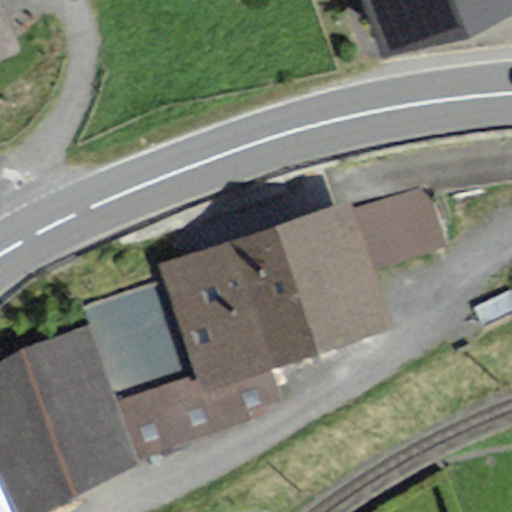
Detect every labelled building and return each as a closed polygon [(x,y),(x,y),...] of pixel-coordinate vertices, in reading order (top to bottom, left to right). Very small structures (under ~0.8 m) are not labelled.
[(511,2),(511,0),(375,0),(376,2),(395,49),(511,2)] [(158,267),(163,282),(194,372),(198,382),(263,360),(377,321),(359,269),(447,239),(429,189),(348,218),(343,203),(293,220),(217,246),(158,267)] [(114,400),(194,372),(163,282),(83,310),(91,332),(114,400)] [(5,511),(137,467),(114,400),(91,332),(0,363),(0,502),(3,511),(5,511)] [(198,382),(194,372),(114,400),(137,467),(248,429),(242,413),(277,401),(263,360),(198,382)]
